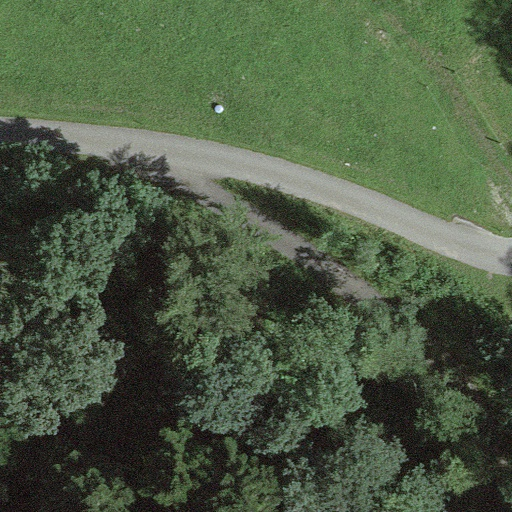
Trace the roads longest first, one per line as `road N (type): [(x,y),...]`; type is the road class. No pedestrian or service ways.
road 1 (residential): [(0,146),(179,164),(511,256)]
road 2 (track): [(179,164),(462,372),(488,467),(490,511)]
